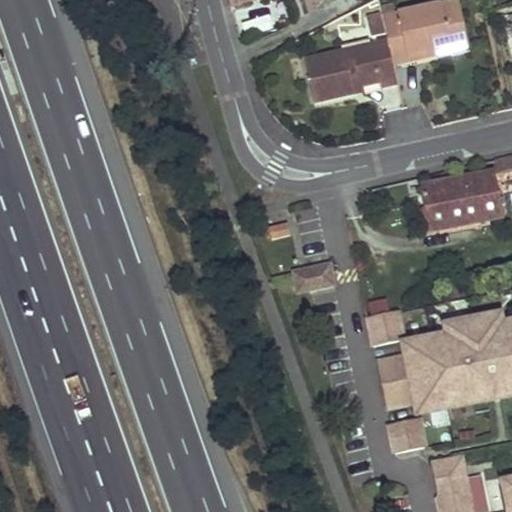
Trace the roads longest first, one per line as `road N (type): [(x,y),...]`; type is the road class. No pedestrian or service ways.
road 1 (motorway): [(199,511),(21,0)]
road 2 (motorway): [(0,181),(121,511)]
road 3 (unclassified): [(511,134),(334,171),(276,166)]
road 4 (residential): [(276,166),(244,128),(208,0)]
